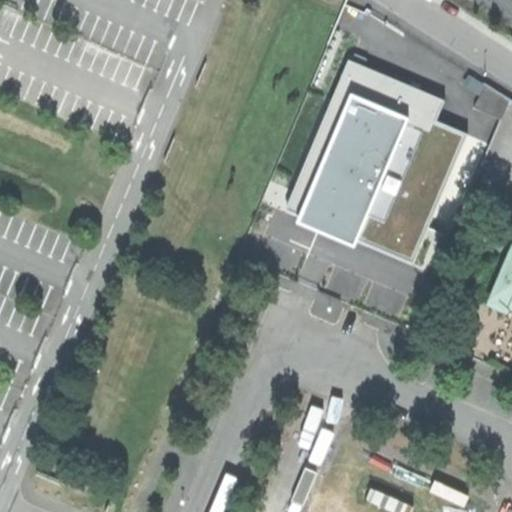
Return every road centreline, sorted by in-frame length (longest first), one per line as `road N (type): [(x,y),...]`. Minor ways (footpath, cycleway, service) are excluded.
road 1 (unclassified): [(511,440),(267,335),(196,511)]
road 2 (unclassified): [(401,0),(511,69)]
